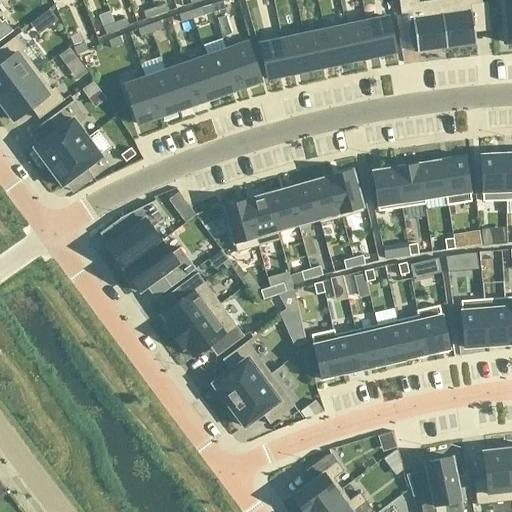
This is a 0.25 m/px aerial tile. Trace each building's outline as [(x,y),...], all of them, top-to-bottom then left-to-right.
[(416,0),(397,0),(400,17),(411,15),(416,55),(418,55),(418,54),(445,50),(445,51),(446,51),(439,2),(417,5),(416,0)] [(450,0),(439,2),(446,51),(446,50),(474,46),(474,47),(475,47),(474,35),(471,16),(482,14),(481,5),(479,0),(450,0)] [(511,44),(511,0),(500,0),(504,45),(511,44)] [(222,3),(210,7),(212,15),(224,11),(222,3)] [(165,6),(154,10),(156,17),(168,13),(165,6)] [(201,9),(189,13),(192,21),(203,17),(201,9)] [(154,10),(142,14),(145,22),(156,17),(154,10)] [(189,13),(178,16),(180,24),(192,21),(189,13)] [(388,19),(365,24),(373,59),(395,54),(388,19)] [(124,20),(113,25),(116,33),(128,28),(124,20)] [(0,23),(0,41),(12,33),(4,22),(0,24),(0,23)] [(159,23),(148,27),(151,35),(162,31),(159,23)] [(365,24),(344,28),(352,63),(352,64),(373,59),(365,24)] [(113,25),(102,29),(105,37),(116,33),(113,25)] [(148,27),(137,31),(140,39),(151,35),(148,27)] [(344,28),(323,33),(330,68),(352,64),(352,63),(344,28)] [(323,33),(302,37),(309,72),(330,68),(323,33)] [(302,37),(281,42),(288,77),(309,72),(302,37)] [(0,99),(36,73),(47,64),(33,45),(25,51),(18,41),(15,38),(0,49),(0,99)] [(119,38),(107,43),(110,51),(122,46),(119,38)] [(281,42),(259,46),(266,81),(288,77),(281,42)] [(83,45),(72,50),(76,57),(87,52),(83,45)] [(247,45),(226,52),(239,91),(260,83),(247,45)] [(226,52),(205,59),(219,98),(239,91),(226,52)] [(205,59),(185,66),(198,105),(219,98),(205,59)] [(160,61),(140,68),(144,80),(157,119),(178,112),(165,73),(160,61)] [(185,66),(165,73),(178,112),(198,105),(185,66)] [(50,92),(36,73),(0,99),(0,106),(12,123),(30,110),(38,121),(63,102),(54,90),(50,92)] [(144,80),(123,88),(136,126),(157,119),(144,80)] [(56,132),(32,150),(47,169),(86,140),(76,127),(85,120),(72,103),(48,121),(56,132)] [(86,140),(47,169),(61,188),(85,171),(92,180),(108,169),(86,140)] [(129,150),(119,157),(124,164),(134,157),(129,150)] [(511,156),(502,157),(504,203),(511,202),(511,156)] [(502,157),(480,157),(482,204),(504,203),(502,157)] [(463,159),(440,163),(445,198),(447,208),(470,204),(463,159)] [(445,198),(440,163),(417,166),(424,206),(424,202),(445,198)] [(417,166),(395,170),(401,210),(424,206),(417,166)] [(377,214),(401,210),(395,170),(371,173),(377,214)] [(351,172),(329,179),(341,220),(363,214),(351,172)] [(329,179),(308,185),(320,226),(341,220),(329,179)] [(308,185),(287,191),(297,227),(318,222),(319,226),(320,226),(308,185)] [(287,191),(266,197),(279,242),(280,242),(277,233),(297,227),(287,191)] [(266,197),(244,203),(257,248),(279,242),(266,197)] [(244,203),(222,209),(235,255),(257,248),(244,203)] [(108,252),(105,254),(116,269),(119,267),(122,271),(160,243),(151,230),(163,221),(151,204),(118,220),(127,232),(105,248),(108,252)] [(489,232),(482,232),(483,247),(490,247),(489,232)] [(452,240),(444,242),(445,252),(454,251),(452,240)] [(160,243),(122,271),(124,274),(121,276),(133,292),(135,290),(138,294),(160,278),(169,290),(194,271),(179,250),(170,256),(160,243)] [(409,258),(417,257),(416,246),(407,247),(409,258)] [(393,247),(382,249),(384,258),(384,261),(395,259),(393,247)] [(491,253),(478,254),(479,263),(491,262),(491,253)] [(455,257),(444,259),(445,260),(446,273),(457,272),(455,257)] [(362,258),(352,260),(354,269),(364,267),(364,266),(362,258)] [(352,260),(342,263),(344,270),(345,272),(354,269),(352,260)] [(227,263),(222,267),(226,271),(231,268),(227,263)] [(405,265),(397,267),(399,277),(408,275),(405,265)] [(419,265),(409,267),(412,281),(422,278),(419,265)] [(319,268),(309,271),(312,280),(322,278),(321,276),(319,268)] [(309,271),(300,274),(302,282),(302,283),(312,280),(309,271)] [(371,272),(363,274),(365,284),(374,282),(371,272)] [(159,318),(166,327),(163,330),(172,341),(218,307),(195,276),(173,292),(181,302),(159,318)] [(321,284),(313,286),(315,297),(324,295),(321,284)] [(282,285),(269,290),(272,299),(285,294),(282,285)] [(269,290),(259,293),(262,302),(272,299),(269,290)] [(504,300),(482,302),(486,348),(507,346),(504,300)] [(482,302),(460,303),(463,350),(486,348),(482,302)] [(180,353),(184,351),(190,360),(212,344),(220,355),(241,340),(218,307),(172,341),(180,353)] [(438,308),(416,313),(426,357),(448,352),(438,308)] [(416,318),(396,322),(405,362),(426,357),(416,313),(415,313),(416,318)] [(396,322),(375,327),(384,367),(405,362),(396,322)] [(375,327),(354,332),(363,372),(384,367),(375,327)] [(332,332),(310,337),(320,382),(342,377),(332,332)] [(333,332),(332,332),(342,377),(363,372),(354,332),(334,337),(333,332)] [(225,404),(228,407),(270,376),(246,344),(221,362),(229,373),(212,386),(215,390),(212,392),(222,406),(225,404)] [(270,376),(228,407),(230,411),(227,413),(238,427),(241,425),(243,428),(261,415),(269,427),(294,408),(270,376)] [(485,481),(473,482),(475,507),(510,503),(504,451),(482,454),(485,481)] [(312,483),(290,499),(300,511),(312,511),(341,491),(333,480),(343,473),(330,456),(325,458),(305,473),(312,483)] [(430,494),(418,497),(418,498),(420,511),(461,511),(460,503),(451,459),(424,465),(425,473),(430,494)] [(341,491),(312,511),(371,511),(359,495),(349,502),(341,491)]
